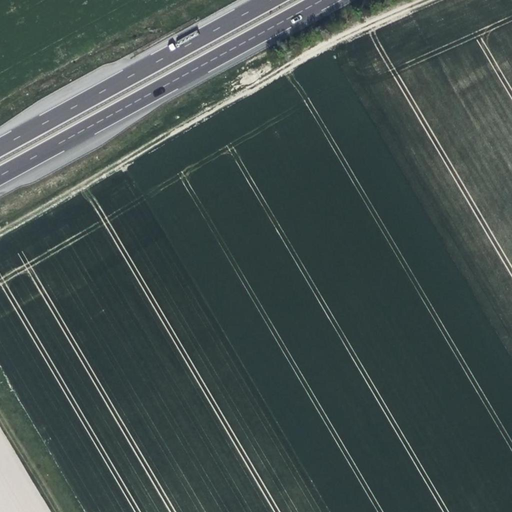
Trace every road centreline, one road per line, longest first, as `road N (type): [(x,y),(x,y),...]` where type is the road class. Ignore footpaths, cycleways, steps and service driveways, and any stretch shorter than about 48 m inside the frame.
road 1 (track): [(0,239),(351,34),(428,0)]
road 2 (motorway): [(0,176),(323,0)]
road 3 (motorway): [(268,0),(0,146)]
